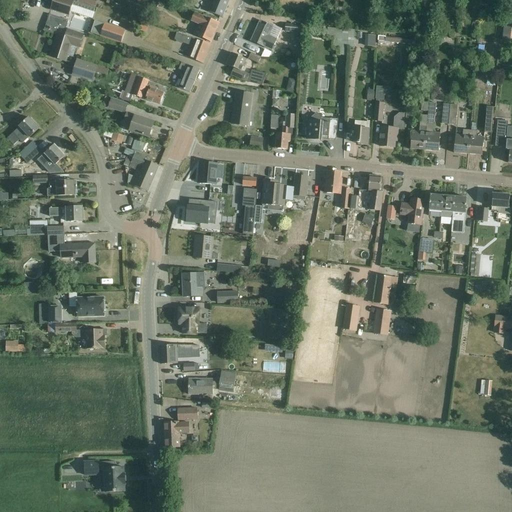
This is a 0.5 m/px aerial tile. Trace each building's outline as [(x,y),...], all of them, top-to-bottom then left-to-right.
[(95,8),(79,3),(69,0),(54,0),(51,10),(69,16),(72,6),(94,13),(95,8)] [(138,0),(138,3),(157,10),(160,0),(138,0)] [(213,0),(209,12),(222,18),(229,0),(213,0)] [(126,16),(127,10),(120,8),(118,14),(126,16)] [(192,22),(204,27),(200,37),(212,42),(220,24),(218,23),(220,20),(204,15),(203,17),(195,13),(192,22)] [(44,31),(56,35),(58,28),(66,30),(69,21),(49,15),(44,31)] [(95,21),(91,34),(99,36),(103,24),(95,21)] [(100,37),(121,44),(125,31),(105,24),(100,37)] [(141,24),(139,32),(147,34),(149,26),(141,24)] [(251,41),(269,49),(273,51),(278,40),(271,36),(274,27),(267,24),(266,27),(259,24),(251,41)] [(504,25),(503,34),(511,34),(511,26),(504,25)] [(66,62),(69,52),(72,45),(79,47),(84,34),(68,28),(64,38),(58,35),(51,57),(66,62)] [(346,39),(354,40),(355,29),(327,28),(326,35),(335,36),(335,45),(346,46),(346,39)] [(211,45),(179,33),(176,39),(177,39),(178,41),(182,43),(184,42),(190,44),(191,44),(195,46),(190,58),(189,58),(185,57),(185,56),(184,57),(185,57),(189,58),(203,64),(211,45)] [(367,35),(367,47),(376,47),(376,36),(367,35)] [(403,38),(379,37),(378,44),(390,45),(390,43),(403,44),(411,45),(412,40),(403,39),(403,38)] [(190,56),(193,46),(187,45),(184,55),(190,56)] [(263,51),(254,48),(252,53),(262,58),(271,58),(272,52),(263,51)] [(250,75),(248,74),(243,72),(248,60),(241,57),(232,53),(227,65),(234,69),(231,76),(240,80),(245,82),(246,83),(257,85),(262,73),(252,71),(249,77),(250,75)] [(261,58),(262,58),(252,53),(249,59),(258,63),(259,63),(262,65),(264,60),(261,58)] [(77,60),(72,75),(92,81),(97,66),(77,60)] [(125,63),(115,60),(113,69),(122,72),(125,63)] [(169,62),(166,70),(173,72),(175,65),(169,62)] [(179,88),(181,89),(190,93),(200,70),(182,63),(179,70),(185,73),(179,88)] [(107,70),(99,67),(98,74),(106,76),(107,70)] [(145,100),(151,102),(160,105),(164,94),(157,91),(157,89),(148,86),(150,81),(139,78),(132,96),(145,100)] [(286,92),(295,93),(298,81),(289,79),(286,92)] [(65,95),(68,90),(62,85),(58,90),(65,95)] [(113,86),(111,95),(120,96),(121,88),(113,86)] [(232,124),(248,127),(252,95),(236,93),(232,124)] [(104,99),(102,105),(107,107),(110,98),(106,97),(105,100),(104,99)] [(125,113),(128,105),(112,99),(109,108),(125,113)] [(384,103),(376,103),(375,121),(383,121),(384,103)] [(428,116),(425,151),(439,152),(439,142),(440,134),(433,133),(435,116),(435,113),(436,104),(429,103),(428,112),(428,116)] [(407,104),(406,114),(405,123),(413,124),(414,105),(407,104)] [(449,125),(451,105),(443,104),(442,124),(449,125)] [(451,105),(449,125),(456,126),(458,106),(451,105)] [(492,134),(494,108),(487,107),(485,133),(492,134)] [(405,130),(405,123),(406,114),(399,113),(394,118),(394,129),(382,128),(380,147),(394,148),(395,137),(397,137),(398,129),(405,130)] [(149,138),(154,123),(127,114),(125,121),(133,124),(130,131),(149,138)] [(277,134),(276,139),(275,149),(288,150),(288,142),(290,142),(291,135),(289,135),(289,129),(289,128),(296,128),(297,115),(286,115),(285,127),(283,127),(282,135),(277,134)] [(319,115),(318,117),(313,120),(313,121),(308,121),(308,128),(305,128),(304,136),(302,136),(302,137),(313,138),(312,141),(322,142),(322,136),(328,137),(328,140),(336,141),(338,120),(324,118),(321,116),(319,115)] [(411,150),(425,151),(428,116),(421,115),(420,126),(419,132),(412,132),(412,140),(411,150)] [(24,143),(32,136),(39,129),(29,118),(14,133),(8,139),(14,146),(21,139),(24,143)] [(353,133),(351,132),(351,140),(353,141),(352,142),(356,143),(356,145),(368,146),(369,136),(369,130),(361,129),(361,128),(354,127),(353,133)] [(507,130),(497,129),(495,147),(506,148),(506,139),(507,130)] [(454,153),(468,155),(470,131),(463,130),(463,136),(456,135),(455,143),(454,153)] [(477,132),(470,131),(468,155),(482,156),(483,146),(484,138),(477,137),(477,132)] [(127,137),(114,133),(111,141),(122,144),(123,141),(125,141),(127,137)] [(134,138),(131,149),(141,152),(145,141),(134,138)] [(263,139),(251,138),(250,148),(261,149),(263,139)] [(24,160),(38,146),(33,142),(25,149),(19,155),(24,160)] [(38,146),(24,160),(28,164),(42,151),(38,146)] [(49,171),(58,163),(65,156),(55,146),(39,160),(44,166),(44,165),(49,171)] [(124,166),(135,170),(141,172),(139,176),(136,175),(134,180),(132,179),(130,184),(148,192),(159,166),(146,161),(146,159),(129,151),(125,161),(126,161),(124,166)] [(200,183),(217,185),(218,163),(202,162),(200,183)] [(340,195),(342,180),(339,179),(340,173),(328,172),(326,193),(340,195)] [(34,185),(48,184),(47,175),(33,176),(34,185)] [(256,206),(254,223),(261,224),(263,210),(272,211),(273,205),(284,206),(284,201),(293,201),(293,200),(306,201),(307,185),(308,177),(295,176),(294,188),(286,187),(277,186),(274,186),(274,182),(265,181),(264,191),(263,205),(263,207),(256,206)] [(371,193),(370,210),(382,211),(383,193),(384,185),(381,184),(381,177),(370,176),(369,192),(371,193)] [(257,179),(243,178),(243,186),(256,187),(257,179)] [(50,183),(50,188),(47,190),(48,197),(74,196),(74,182),(50,183)] [(341,209),(349,210),(351,190),(343,189),(341,209)] [(243,225),(242,236),(252,237),(257,192),(245,191),(243,207),(245,208),(244,219),(248,220),(248,226),(243,225)] [(441,217),(443,196),(430,195),(429,211),(429,216),(441,217)] [(509,209),(509,206),(510,196),(493,195),(492,212),(498,213),(498,214),(511,215),(511,209),(509,209)] [(453,218),(454,197),(443,196),(441,217),(453,218)] [(465,214),(466,208),(467,198),(454,197),(453,218),(451,233),(464,234),(465,214)] [(410,205),(402,204),(400,215),(409,217),(408,224),(420,226),(424,202),(411,200),(410,205)] [(215,221),(217,205),(202,204),(201,210),(188,209),(186,225),(207,227),(207,220),(215,221)] [(397,207),(388,206),(386,218),(395,220),(397,207)] [(83,208),(72,208),(66,208),(50,209),(50,217),(61,217),(61,224),(70,223),(70,222),(83,222),(83,208)] [(481,210),(480,222),(488,223),(489,211),(481,210)] [(366,214),(362,223),(371,226),(375,218),(366,214)] [(32,222),(32,234),(45,235),(45,222),(32,222)] [(64,246),(64,236),(48,237),(48,240),(49,246),(49,252),(61,252),(62,258),(70,258),(70,256),(83,255),(83,264),(96,263),(95,244),(64,246)] [(193,258),(203,259),(218,260),(218,254),(212,253),(213,238),(205,238),(195,237),(193,258)] [(420,249),(419,252),(426,253),(433,254),(433,252),(434,241),(421,240),(420,249)] [(479,274),(481,255),(471,254),(470,273),(479,274)] [(217,265),(217,272),(233,273),(240,274),(241,274),(242,267),(217,265)] [(199,274),(193,275),(183,275),(184,297),(202,297),(202,288),(205,288),(204,275),(199,275),(199,274)] [(378,276),(374,303),(388,305),(389,297),(392,278),(378,276)] [(24,284),(25,294),(38,294),(37,283),(24,284)] [(238,293),(218,293),(218,303),(238,303),(238,293)] [(104,298),(77,299),(78,317),(104,317),(104,311),(106,309),(105,306),(104,304),(104,298)] [(62,306),(49,307),(49,305),(39,305),(39,324),(49,324),(63,324),(62,306)] [(349,306),(347,330),(359,332),(362,308),(349,306)] [(183,334),(193,334),(198,334),(207,333),(207,324),(200,324),(200,309),(179,309),(179,325),(183,325),(183,334)] [(296,311),(283,309),(282,315),(295,317),(296,311)] [(377,310),(374,334),(388,336),(391,312),(377,310)] [(509,317),(509,318),(496,317),(495,333),(504,334),(505,328),(511,328),(511,340),(511,352),(511,351),(511,318),(509,317)] [(106,330),(86,331),(76,331),(76,324),(56,325),(56,327),(52,327),(52,332),(56,332),(56,333),(72,332),(72,335),(76,338),(86,338),(87,350),(103,349),(105,349),(105,336),(107,336),(106,330)] [(295,331),(284,329),(283,337),(293,339),(295,331)] [(6,351),(18,352),(25,352),(26,346),(18,345),(18,342),(6,342),(6,351)] [(192,345),(161,346),(162,365),(178,364),(177,351),(183,351),(183,357),(193,357),(192,345)] [(222,371),(219,391),(239,394),(240,388),(234,387),(236,374),(222,371)] [(213,395),(213,389),(216,389),(216,382),(213,382),(213,380),(189,380),(189,395),(213,395)] [(482,381),(480,396),(491,397),(492,382),(482,381)] [(197,409),(178,410),(179,421),(197,420),(197,409)] [(179,433),(189,433),(189,424),(178,424),(178,423),(164,424),(165,448),(168,448),(169,451),(175,451),(175,447),(179,447),(179,433)] [(98,462),(84,463),(85,476),(99,475),(99,470),(98,463),(98,462)] [(115,462),(98,463),(99,470),(104,470),(105,493),(125,492),(124,485),(125,485),(125,474),(124,474),(124,468),(115,468),(115,462)]
